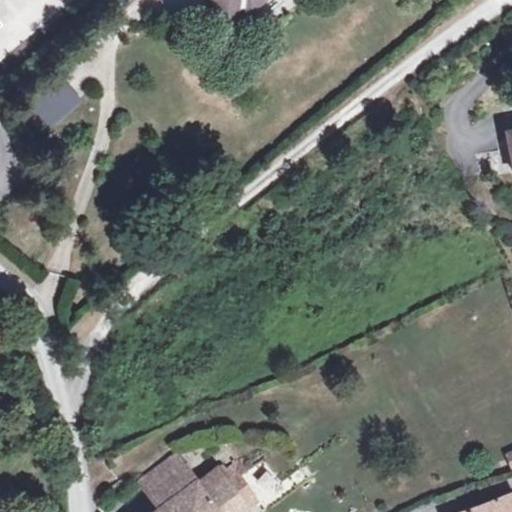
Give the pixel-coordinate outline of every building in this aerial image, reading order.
[(195,0),(208,16),(226,1),(235,10),(246,0),(195,0)] [(27,104),(47,128),(83,98),(63,74),(27,104)] [(311,458),(341,434),(331,422),(301,446),(311,458)] [(507,468),(511,465),(511,446),(500,451),(507,468)] [(159,507),(192,482),(172,455),(139,479),(159,507)] [(203,498),(192,482),(159,507),(152,511),(239,511),(244,509),(243,507),(253,500),(237,475),(203,498)] [(511,511),(511,495),(495,501),(467,511),(511,511)]
